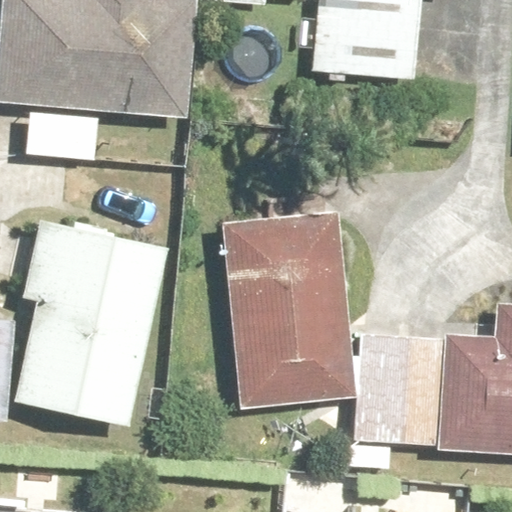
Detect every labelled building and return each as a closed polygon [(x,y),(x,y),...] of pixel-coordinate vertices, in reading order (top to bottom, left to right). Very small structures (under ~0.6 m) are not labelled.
[(0,0),(0,99),(15,101),(11,149),(79,154),(83,105),(178,113),(186,0),(0,0)] [(297,0),(293,70),(395,77),(399,0),(297,0)] [(312,204),(203,216),(225,410),(333,398),(312,204)] [(148,243),(24,215),(8,298),(20,301),(15,325),(0,323),(0,399),(108,423),(148,243)] [(474,339),(347,330),(338,465),(382,468),(383,445),(511,453),(511,304),(477,302),(474,339)] [(350,511),(353,473),(271,467),(267,511),(350,511)] [(456,511),(458,488),(382,483),(380,511),(456,511)]
